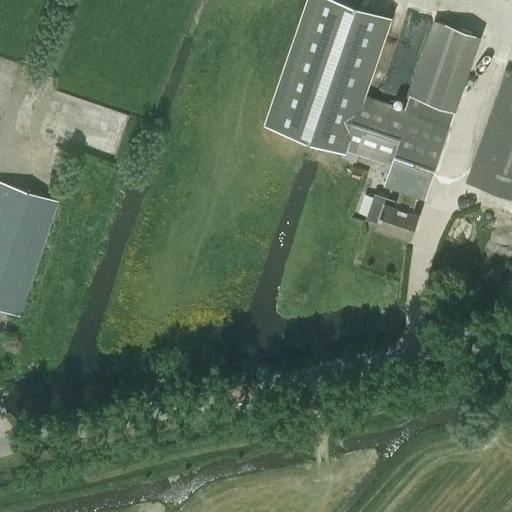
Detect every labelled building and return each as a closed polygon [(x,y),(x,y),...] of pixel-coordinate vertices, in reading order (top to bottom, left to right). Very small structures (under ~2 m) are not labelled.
[(362,94),(388,16),(341,0),(311,0),(269,124),(343,149),(355,153),(355,151),(359,153),(391,164),(385,184),(401,190),(418,195),(426,198),(451,124),(362,94)] [(431,33),(410,96),(455,111),(476,48),(481,34),(436,20),(431,33)] [(511,197),(511,70),(507,68),(468,182),(511,197)] [(124,128),(128,113),(110,109),(106,124),(124,128)] [(355,151),(355,153),(343,149),(341,157),(356,162),(359,153),(355,151)] [(0,308),(18,315),(57,200),(0,181),(0,308)] [(375,193),(367,218),(378,222),(377,225),(412,237),(420,214),(412,212),(416,201),(418,195),(401,190),(399,196),(397,201),(375,193)]
